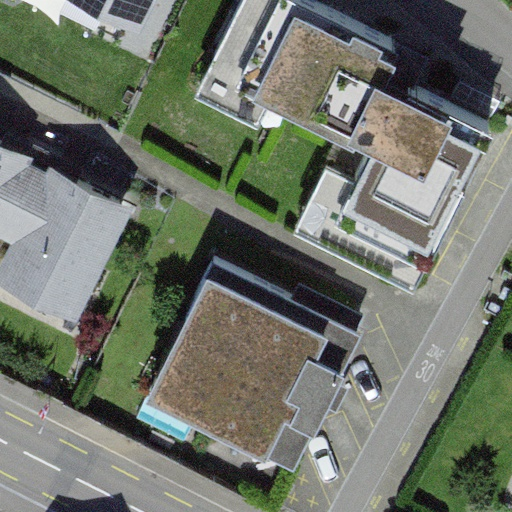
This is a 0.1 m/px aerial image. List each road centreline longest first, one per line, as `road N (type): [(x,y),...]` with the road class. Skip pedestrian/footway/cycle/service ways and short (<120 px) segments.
road 1 (residential): [(511,216),(349,511)]
road 2 (primary): [(144,511),(0,438)]
